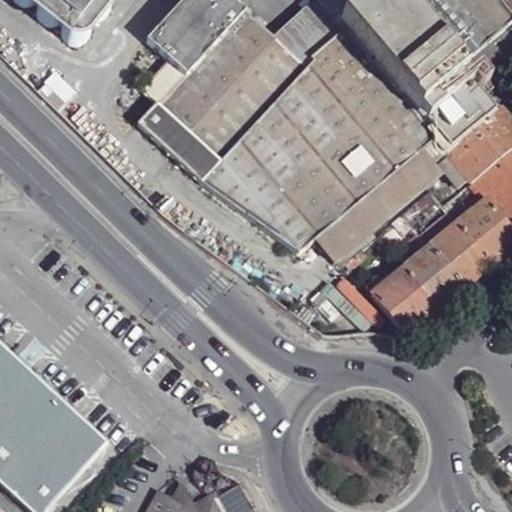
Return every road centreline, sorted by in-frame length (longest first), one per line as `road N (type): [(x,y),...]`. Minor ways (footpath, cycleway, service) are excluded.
road 1 (primary): [(324,369),(259,345),(0,101)]
road 2 (primary): [(78,221),(260,404),(276,441)]
road 3 (unclassified): [(511,298),(417,380)]
